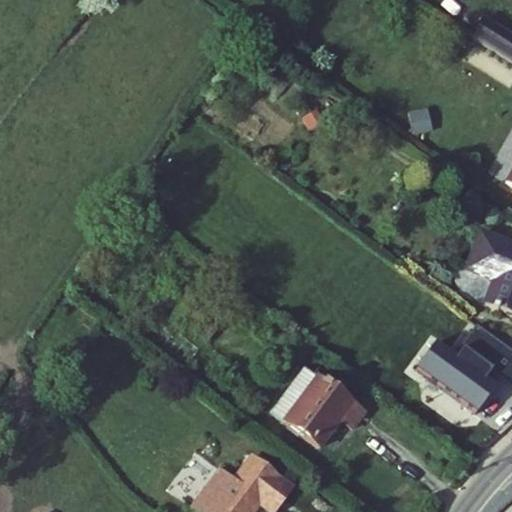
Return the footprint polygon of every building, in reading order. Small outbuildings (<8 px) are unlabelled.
[(511,42),(467,15),(454,39),(511,75),(511,42)] [(511,136),(482,188),(511,204),(511,136)] [(511,264),(511,262),(464,240),(449,275),(476,288),(465,315),(505,332),(511,315),(511,276),(508,274),(511,264)] [(204,329),(176,309),(166,323),(192,344),(204,329)] [(355,412),(295,369),(260,415),(306,448),(326,421),(341,430),(355,412)] [(257,511),(275,486),(231,457),(216,480),(198,469),(170,509),(174,511),(235,511),(241,505),(251,511),(257,511)]
